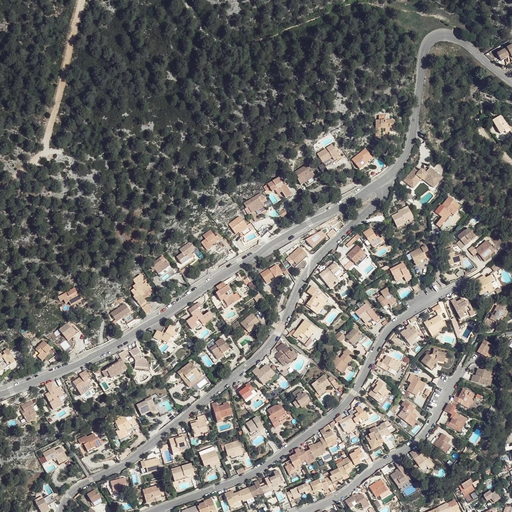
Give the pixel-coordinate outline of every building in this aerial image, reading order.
[(511,36),(510,38),(508,35),(492,45),(494,50),(498,48),(499,49),(503,47),(503,46),(504,45),(505,46),(508,50),(510,48),(511,47),(511,45),(511,44),(511,43),(511,36)] [(505,131),(511,127),(506,120),(501,114),(493,120),(502,133),(505,131)] [(403,124),(394,123),(387,123),(384,123),(383,139),(389,139),(389,131),(394,131),(398,131),(403,131),(403,124)] [(348,162),(340,148),(324,157),(333,171),(340,166),(348,162)] [(374,152),(360,163),(368,173),(376,167),(375,165),(373,163),(379,159),(374,152)] [(414,173),(409,179),(416,186),(420,182),(422,183),(427,178),(429,178),(435,184),(437,183),(440,186),(447,177),(436,167),(433,170),(430,172),(428,170),(426,169),(424,171),(419,168),(414,173)] [(316,172),(313,168),(302,175),(306,181),(307,183),(306,184),(308,188),(311,186),(314,190),(318,187),(323,184),(321,180),(323,180),(317,171),(316,172)] [(375,176),(376,176),(384,171),(381,168),(372,174),(373,176),(375,176)] [(291,187),(289,184),(286,179),(275,186),(278,191),(280,194),(283,192),(285,197),(290,194),(290,196),(291,197),(297,194),(293,187),(292,186),(291,187)] [(268,196),(250,206),(253,210),(255,210),(256,212),(258,215),(257,216),(262,224),(263,224),(263,225),(265,224),(267,223),(266,220),(274,215),(273,213),(273,212),(269,204),(267,202),(271,200),(268,196)] [(446,204),(440,212),(446,217),(448,214),(450,216),(452,217),(456,213),(457,214),(462,209),(456,204),(459,200),(455,197),(447,205),(446,204)] [(402,212),(400,213),(404,222),(413,218),(407,206),(400,210),(402,212)] [(395,214),(391,216),(397,228),(405,224),(404,222),(400,213),(399,214),(398,212),(395,214)] [(248,217),(236,226),(243,236),(246,234),(248,236),(247,236),(249,239),(251,239),(252,238),(259,233),(248,217)] [(446,218),(441,225),(444,228),(449,221),(446,218)] [(468,228),(457,237),(460,240),(456,243),(461,249),(465,246),(475,237),(468,228)] [(373,231),(369,234),(374,242),(376,246),(378,249),(379,251),(388,245),(387,243),(383,237),(382,238),(381,236),(376,229),(373,231)] [(322,230),(306,239),(313,248),(327,235),(322,230)] [(218,247),(219,246),(227,240),(224,236),(222,238),(217,231),(210,237),(212,240),(208,244),(214,252),(216,250),(218,248),(218,247)] [(349,247),(360,236),(357,233),(346,244),(349,247)] [(355,242),(350,245),(353,248),(362,241),(359,238),(355,242)] [(472,247),(468,250),(470,253),(473,256),(477,253),(483,262),(487,259),(494,254),(492,252),(493,251),(486,241),(475,250),(472,247)] [(189,255),(184,258),(189,266),(195,262),(201,259),(198,255),(202,253),(197,245),(187,251),(189,255)] [(363,246),(353,255),(361,264),(371,255),(363,246)] [(425,246),(409,253),(414,265),(419,263),(423,261),(422,259),(425,257),(423,253),(427,251),(425,246)] [(452,248),(444,250),(450,269),(455,267),(461,266),(460,262),(461,261),(460,255),(458,255),(458,251),(453,253),(452,248)] [(310,254),(307,249),(296,259),(303,267),(314,258),(310,254)] [(374,257),(371,255),(361,264),(364,267),(374,257)] [(170,257),(157,266),(159,271),(161,269),(168,278),(171,276),(174,274),(172,270),(177,267),(170,257)] [(304,268),(303,267),(296,259),(292,262),(300,272),(304,268)] [(487,269),(490,274),(501,266),(497,261),(487,269)] [(410,275),(402,262),(389,270),(395,281),(404,276),(405,278),(410,275)] [(327,272),(324,274),(332,285),(336,282),(337,283),(343,279),(348,275),(345,271),(346,270),(340,263),(330,271),(329,270),(327,272)] [(180,271),(184,277),(192,271),(188,265),(180,271)] [(282,278),(289,273),(283,265),(276,269),(276,268),(271,271),(267,275),(272,282),(276,280),(281,276),(282,278)] [(139,296),(152,314),(155,311),(158,309),(150,298),(145,292),(148,290),(151,295),(158,290),(152,282),(149,284),(147,281),(150,279),(147,274),(139,280),(142,283),(139,286),(140,288),(137,290),(140,295),(139,296)] [(483,276),(474,281),(477,285),(479,284),(480,287),(478,288),(476,290),(477,293),(479,295),(486,291),(487,294),(494,290),(490,283),(493,281),(490,276),(485,278),(484,276),(483,276)] [(336,282),(332,285),(335,288),(345,281),(344,280),(343,279),(337,283),(336,282)] [(420,289),(417,282),(411,286),(413,289),(415,292),(420,289)] [(231,285),(230,283),(222,288),(225,292),(222,294),(227,302),(229,301),(233,306),(236,303),(238,305),(243,302),(239,297),(238,297),(237,296),(238,295),(239,295),(234,286),(233,287),(231,285)] [(317,284),(312,290),(315,293),(318,295),(310,304),(314,307),(316,304),(321,307),(324,303),(325,303),(329,299),(323,294),(325,291),(317,284)] [(386,287),(380,291),(382,295),(376,299),(382,308),(385,306),(389,303),(394,300),(386,287)] [(75,289),(59,297),(61,302),(64,300),(66,304),(69,302),(71,307),(85,300),(82,293),(78,294),(75,289)] [(160,292),(158,290),(151,295),(148,290),(145,292),(150,298),(160,292)] [(491,314),(486,323),(491,326),(496,329),(503,315),(507,317),(510,312),(506,310),(508,306),(510,306),(511,301),(511,300),(507,298),(505,303),(501,301),(494,316),(491,314)] [(231,309),(238,305),(236,303),(233,306),(229,301),(227,302),(231,309)] [(458,302),(455,302),(462,322),(470,319),(467,311),(470,310),(470,309),(472,308),(471,305),(469,306),(468,302),(461,305),(460,301),(458,302)] [(128,316),(136,311),(131,303),(117,312),(121,319),(127,315),(128,316)] [(371,303),(359,312),(364,318),(365,318),(369,322),(375,318),(376,319),(370,323),(372,325),(372,326),(374,329),(379,325),(384,320),(371,303)] [(209,326),(220,318),(216,312),(209,317),(204,309),(207,307),(205,304),(200,307),(194,310),(198,317),(192,322),(196,328),(202,324),(201,323),(205,320),(209,326)] [(257,315),(245,324),(252,333),(260,326),(262,325),(264,323),(257,315)] [(434,337),(438,334),(436,332),(440,329),(447,325),(445,322),(441,316),(436,319),(431,322),(430,321),(426,324),(434,337)] [(297,336),(307,345),(312,338),(316,334),(318,335),(322,330),(310,320),(303,328),(297,336)] [(447,321),(445,322),(447,325),(440,329),(442,332),(450,327),(447,321)] [(80,330),(77,325),(74,322),(66,328),(69,332),(72,336),(80,330)] [(127,328),(122,331),(125,334),(135,328),(133,326),(132,323),(128,326),(127,328)] [(79,324),(77,325),(80,330),(72,336),(74,339),(85,331),(79,324)] [(402,332),(400,334),(409,345),(416,339),(415,338),(418,335),(410,325),(405,328),(406,329),(407,330),(405,331),(404,330),(402,332)] [(161,333),(156,331),(152,337),(159,341),(160,339),(166,343),(171,337),(173,338),(176,334),(172,332),(174,329),(169,326),(166,330),(165,330),(164,329),(161,333)] [(262,329),(260,326),(252,333),(254,336),(262,329)] [(348,336),(356,344),(364,337),(365,339),(366,338),(368,337),(358,327),(348,336)] [(113,336),(115,340),(117,339),(120,337),(116,330),(111,333),(113,336)] [(348,334),(344,330),(338,336),(343,341),(347,337),(348,334)] [(312,338),(307,345),(309,346),(318,335),(316,334),(312,338)] [(364,337),(356,344),(358,346),(365,339),(364,337)] [(52,351),(57,347),(50,339),(41,347),(45,351),(42,354),(47,359),(50,356),(53,353),(52,351)] [(225,339),(218,344),(219,346),(213,350),(220,361),(223,358),(227,356),(225,354),(232,349),(225,339)] [(486,354),(490,356),(495,348),(498,344),(491,339),(483,351),(486,354)] [(288,343),(281,348),(283,350),(284,351),(279,355),(286,364),(290,361),(293,358),(295,360),(301,354),(297,350),(295,352),(288,343)] [(13,364),(21,359),(14,346),(1,354),(0,355),(0,362),(4,369),(13,364)] [(145,352),(142,347),(138,349),(134,351),(137,357),(138,356),(139,358),(139,360),(140,362),(139,364),(139,365),(153,367),(153,359),(146,357),(144,353),(145,352)] [(340,354),(333,362),(342,370),(349,362),(350,362),(354,357),(356,356),(357,354),(349,347),(346,351),(347,352),(343,357),(340,354)] [(495,348),(490,356),(493,358),(498,350),(495,348)] [(428,356),(423,363),(433,372),(435,370),(436,369),(434,367),(437,363),(436,362),(437,360),(447,362),(448,355),(440,353),(440,352),(435,351),(434,356),(432,356),(431,358),(428,356)] [(293,358),(290,361),(292,364),(302,356),(301,354),(295,360),(293,358)] [(381,363),(379,367),(390,373),(392,369),(394,370),(397,372),(399,368),(401,369),(403,365),(389,357),(385,365),(383,364),(381,363)] [(109,374),(112,378),(128,368),(121,358),(101,371),(104,377),(109,374)] [(202,380),(207,377),(195,362),(182,372),(185,377),(188,374),(194,383),(197,380),(200,378),(202,380)] [(349,362),(342,370),(344,373),(352,364),(351,363),(350,362),(349,362)] [(261,366),(255,370),(264,381),(268,377),(269,379),(273,376),(274,377),(279,373),(270,363),(264,369),(262,367),(261,366)] [(96,379),(89,369),(83,373),(84,374),(85,375),(77,380),(83,389),(96,379)] [(473,380),(472,383),(487,388),(490,377),(491,373),(484,371),(483,372),(478,370),(476,378),(474,377),(473,380)] [(326,374),(314,384),(321,392),(327,387),(330,384),(333,382),(326,374)] [(415,378),(416,376),(412,374),(409,381),(412,383),(408,391),(418,396),(420,392),(424,383),(423,382),(421,381),(415,378)] [(107,390),(113,402),(117,399),(116,397),(129,389),(126,383),(123,379),(115,385),(107,390)] [(342,385),(334,379),(332,380),(338,388),(342,385)] [(370,395),(379,402),(385,394),(388,396),(391,392),(385,387),(386,386),(379,380),(376,383),(374,387),(375,388),(377,389),(375,391),(374,390),(370,395)] [(244,389),(242,391),(247,399),(255,393),(254,391),(257,389),(252,381),(248,384),(244,387),(245,389),(244,389)] [(56,390),(52,383),(45,386),(47,390),(49,394),(46,396),(53,410),(62,405),(60,399),(64,397),(59,388),(56,390)] [(302,404),(303,406),(310,402),(312,404),(313,403),(315,402),(313,399),(309,393),(306,395),(305,393),(306,392),(303,388),(296,392),(299,396),(300,395),(302,397),(299,399),(300,400),(296,402),(299,407),(302,404)] [(455,399),(453,403),(456,404),(464,408),(468,400),(470,401),(472,396),(462,391),(458,401),(456,400),(455,399)] [(385,394),(379,402),(382,404),(388,396),(385,394)] [(154,410),(155,411),(161,409),(155,395),(149,398),(149,399),(140,403),(145,413),(150,412),(154,410)] [(38,402),(35,398),(30,401),(26,404),(28,408),(29,410),(27,411),(31,420),(37,417),(36,415),(41,413),(36,403),(38,402)] [(217,402),(214,403),(219,418),(224,416),(225,420),(231,416),(231,415),(235,413),(232,401),(227,402),(227,404),(220,406),(219,401),(217,402)] [(406,402),(403,406),(406,408),(399,416),(410,425),(414,420),(415,421),(417,419),(418,418),(412,412),(414,409),(406,402)] [(279,404),(270,409),(273,415),(271,416),(277,426),(282,424),(280,420),(282,420),(283,422),(287,420),(291,417),(283,403),(280,406),(279,404)] [(352,410),(349,412),(357,424),(363,420),(363,421),(369,417),(366,412),(364,412),(362,409),(361,409),(359,407),(358,408),(357,408),(358,409),(354,412),(352,410)] [(451,417),(450,420),(452,421),(450,425),(450,424),(448,428),(454,432),(456,428),(459,430),(461,426),(464,428),(467,422),(454,414),(456,410),(451,407),(449,411),(448,413),(447,415),(451,417)] [(208,411),(200,414),(201,415),(202,417),(202,419),(198,420),(198,418),(193,419),(197,432),(205,430),(206,430),(211,429),(208,418),(210,417),(208,411)] [(130,428),(141,422),(138,415),(130,418),(128,414),(118,420),(122,427),(119,429),(123,437),(125,436),(127,435),(125,433),(131,430),(130,428)] [(260,415),(249,423),(254,431),(253,432),(254,434),(261,431),(267,427),(260,415)] [(342,415),(337,420),(339,423),(340,422),(347,432),(348,431),(356,427),(357,426),(357,424),(351,415),(344,420),(343,417),(342,415)] [(377,423),(375,423),(377,426),(382,436),(389,433),(386,427),(391,425),(387,422),(380,425),(381,426),(379,427),(377,423)] [(377,426),(370,429),(372,433),(369,434),(371,437),(368,438),(370,443),(372,447),(379,443),(378,441),(383,439),(382,436),(377,426)] [(456,428),(454,432),(460,435),(464,428),(461,426),(459,430),(456,428)] [(103,444),(105,442),(102,435),(100,436),(97,430),(90,434),(89,433),(80,437),(82,441),(85,439),(87,438),(89,440),(86,442),(89,447),(99,443),(100,445),(103,444)] [(323,431),(322,431),(325,438),(329,448),(333,446),(332,444),(338,441),(333,431),(327,434),(325,430),(323,431)] [(176,439),(173,440),(177,456),(184,455),(184,453),(186,452),(185,449),(191,447),(187,433),(183,434),(184,437),(184,439),(179,440),(179,439),(176,439)] [(438,441),(434,446),(442,452),(447,445),(444,443),(448,438),(443,435),(441,437),(440,439),(438,441)] [(242,438),(227,442),(229,447),(231,454),(232,454),(233,453),(245,450),(242,438)] [(317,445),(311,448),(312,450),(315,457),(323,454),(327,451),(326,449),(329,448),(325,438),(321,440),(323,442),(317,445)] [(393,442),(386,445),(390,452),(396,449),(395,445),(393,442)] [(57,444),(47,449),(51,458),(57,455),(60,454),(62,460),(67,457),(66,455),(70,453),(68,449),(66,444),(58,447),(57,444)] [(447,445),(442,452),(445,454),(450,447),(447,445)] [(350,454),(351,455),(355,465),(361,462),(361,461),(360,458),(365,456),(366,458),(367,460),(368,461),(372,459),(368,452),(364,454),(360,447),(355,450),(356,451),(350,454)] [(218,448),(203,453),(207,465),(210,464),(212,464),(212,462),(222,459),(218,448)] [(300,448),(296,451),(298,454),(302,463),(307,460),(308,463),(316,459),(315,457),(312,450),(306,453),(304,449),(303,450),(301,450),(300,448)] [(419,455),(415,450),(412,452),(409,453),(413,459),(419,455)] [(72,457),(70,453),(66,455),(67,457),(62,460),(63,461),(72,457)] [(298,454),(291,458),(291,459),(292,460),(287,463),(289,466),(292,472),(297,470),(300,468),(300,466),(303,465),(302,463),(298,454)] [(423,454),(413,460),(417,465),(413,467),(419,475),(423,473),(420,469),(425,465),(428,468),(433,465),(429,459),(427,460),(423,454)] [(144,458),(142,458),(143,462),(147,462),(148,467),(162,463),(160,455),(146,458),(146,457),(144,458)] [(344,460),(337,463),(339,467),(344,478),(344,479),(347,478),(350,476),(347,472),(346,469),(351,467),(352,468),(356,466),(355,465),(351,455),(343,459),(344,460)] [(194,461),(173,467),(177,478),(182,476),(188,474),(188,473),(197,471),(194,461)] [(398,469),(399,470),(395,472),(390,475),(397,488),(401,485),(400,484),(405,481),(406,482),(409,480),(398,462),(396,463),(395,464),(398,469)] [(289,466),(286,467),(291,475),(298,472),(297,470),(292,472),(289,466)] [(332,475),(330,476),(333,482),(334,483),(339,481),(344,478),(339,467),(331,471),(332,475)] [(275,475),(269,477),(273,485),(274,486),(278,485),(284,482),(278,469),(276,470),(274,471),(275,475)] [(319,481),(325,478),(322,472),(317,475),(319,479),(319,481)] [(118,477),(110,479),(113,489),(114,491),(121,490),(122,489),(122,487),(128,486),(125,475),(118,477)] [(264,481),(260,483),(263,490),(264,493),(269,491),(267,488),(271,486),(273,485),(269,476),(267,477),(265,477),(266,480),(267,482),(265,482),(264,481)] [(330,476),(325,478),(328,485),(333,482),(330,476)] [(319,479),(308,485),(309,488),(310,490),(312,494),(315,493),(316,495),(318,494),(320,493),(318,490),(323,487),(326,494),(332,491),(330,487),(329,485),(328,485),(325,478),(319,481),(319,479)] [(254,485),(249,486),(252,493),(257,490),(258,492),(263,490),(260,483),(258,480),(256,480),(254,481),(255,484),(254,485)] [(374,484),(368,488),(375,498),(379,496),(387,490),(380,480),(374,484)] [(291,490),(287,491),(289,497),(293,495),(295,498),(298,496),(302,494),(301,492),(305,489),(309,488),(308,485),(306,481),(290,489),(291,490)] [(160,482),(144,485),(148,499),(155,497),(155,496),(155,494),(162,492),(160,482)] [(468,484),(461,488),(466,495),(472,491),(468,484)] [(94,487),(89,490),(96,501),(105,496),(98,485),(94,487)] [(241,496),(241,497),(245,496),(247,499),(253,497),(252,493),(249,486),(244,488),(239,491),(241,496)] [(38,499),(44,510),(52,506),(50,502),(58,497),(55,490),(40,498),(38,499)] [(226,491),(224,492),(227,502),(228,501),(232,500),(232,499),(236,497),(241,496),(239,491),(233,492),(230,493),(229,490),(226,491)] [(387,490),(379,496),(381,499),(389,493),(387,490)] [(350,497),(344,500),(349,508),(356,503),(358,503),(359,502),(361,505),(360,505),(360,507),(362,509),(368,505),(361,494),(358,495),(358,494),(356,494),(354,495),(352,494),(351,495),(350,496),(350,497)] [(485,501),(484,502),(486,506),(491,503),(493,507),(500,503),(499,503),(495,495),(491,497),(489,495),(488,497),(485,501)] [(199,504),(197,505),(199,511),(204,511),(208,511),(215,508),(211,497),(209,498),(206,499),(207,501),(205,502),(204,501),(199,503),(199,504)] [(92,501),(88,505),(94,509),(97,505),(92,501)] [(459,511),(454,501),(447,504),(450,511),(459,511)] [(196,503),(181,509),(182,511),(199,511),(197,505),(196,503)] [(437,508),(438,508),(439,511),(450,511),(447,504),(447,503),(437,508)]
